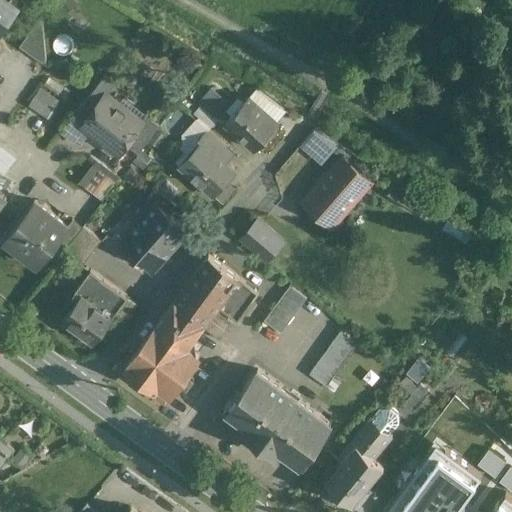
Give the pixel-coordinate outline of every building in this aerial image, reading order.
[(19,11),(4,0),(0,0),(0,47),(0,24),(6,29),(19,11)] [(40,15),(19,46),(45,64),(40,15)] [(105,74),(77,111),(87,119),(105,94),(106,95),(116,82),(105,74)] [(59,101),(40,88),(29,105),(48,118),(59,101)] [(283,110),(255,90),(249,96),(275,119),(283,110)] [(106,95),(105,94),(87,119),(82,124),(91,131),(90,132),(90,135),(102,144),(105,144),(106,142),(119,152),(126,144),(142,122),(141,121),(106,95)] [(275,119),(249,96),(226,122),(255,149),(279,123),(275,119)] [(217,120),(200,104),(192,113),(209,128),(217,120)] [(141,121),(142,122),(126,144),(139,153),(160,125),(147,114),(141,121)] [(318,127),(301,146),(321,164),(338,144),(318,127)] [(227,145),(208,128),(199,139),(204,143),(205,142),(219,154),(227,145)] [(219,154),(205,142),(204,143),(181,168),(213,196),(226,182),(237,170),(219,154)] [(17,157),(0,144),(0,172),(4,175),(17,157)] [(343,158),(305,202),(327,221),(335,212),(348,211),(358,199),(358,196),(370,181),(343,158)] [(98,166),(83,185),(101,199),(116,180),(98,166)] [(226,182),(214,195),(222,203),(235,190),(226,182)] [(176,205),(157,188),(148,197),(152,201),(153,201),(168,214),(176,205)] [(68,225),(34,200),(4,239),(6,241),(8,238),(18,246),(16,248),(39,265),(59,239),(69,226),(68,225)] [(168,214),(153,201),(152,201),(136,220),(139,223),(139,222),(171,250),(188,231),(168,214)] [(69,226),(59,239),(68,246),(83,227),(73,219),(68,225),(69,226)] [(284,243),(256,219),(240,238),(268,262),(284,243)] [(171,250),(139,222),(139,223),(123,241),(122,241),(134,252),(154,269),(171,250)] [(101,241),(83,226),(83,227),(68,246),(63,252),(82,266),(101,241)] [(123,241),(115,234),(106,245),(126,262),(134,252),(122,241),(123,241)] [(238,276),(209,254),(175,301),(205,322),(216,306),(238,276)] [(90,270),(75,291),(81,295),(62,321),(93,343),(112,317),(127,296),(90,270)] [(259,291),(238,276),(216,306),(237,321),(259,291)] [(290,285),(263,321),(280,333),(306,296),(290,285)] [(127,296),(112,317),(121,323),(136,303),(127,296)] [(205,322),(175,301),(127,367),(155,387),(152,392),(166,401),(198,356),(186,347),(205,322)] [(232,322),(215,310),(203,328),(220,340),(232,322)] [(341,331),(310,375),(326,388),(360,343),(341,331)] [(330,424),(257,370),(226,412),(260,437),(257,442),(274,455),(278,450),(299,466),(330,424)] [(421,384),(402,405),(411,413),(430,391),(421,384)] [(370,418),(338,457),(342,461),(325,481),(327,483),(322,490),(334,500),(339,493),(352,503),(353,503),(367,485),(368,485),(384,466),(374,458),(392,436),(390,434),(399,423),(398,414),(391,408),(382,409),(372,420),(370,418)] [(0,438),(0,468),(15,450),(0,438)] [(481,474),(437,441),(385,511),(459,511),(466,503),(462,500),(481,474)] [(368,485),(367,485),(353,503),(364,511),(368,511),(380,496),(368,485)] [(511,511),(511,496),(506,493),(492,511),(511,511)] [(97,511),(87,503),(79,511),(97,511)]
